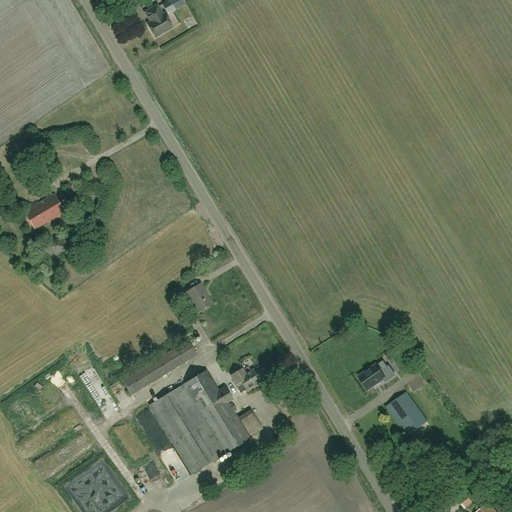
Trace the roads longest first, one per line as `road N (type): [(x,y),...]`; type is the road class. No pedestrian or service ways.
road 1 (unclassified): [(392,511),(86,0)]
road 2 (track): [(137,511),(269,437)]
